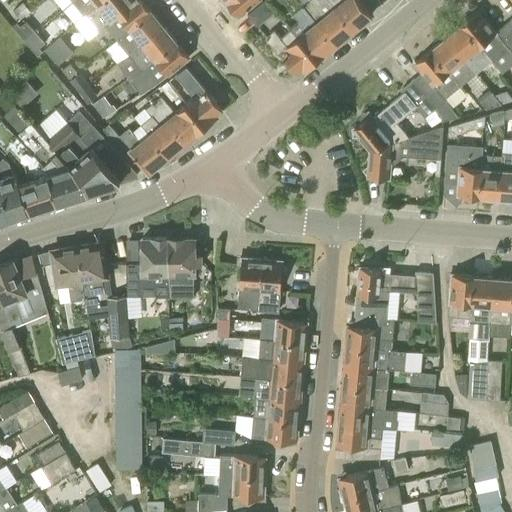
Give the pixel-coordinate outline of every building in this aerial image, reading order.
[(70,0),(63,7),(76,23),(84,15),(102,0),(70,0)] [(104,23),(132,0),(102,0),(84,15),(96,30),(104,23)] [(117,38),(151,11),(142,0),(132,0),(104,23),(117,38)] [(226,0),(237,14),(254,0),(226,0)] [(257,24),(274,10),(267,0),(249,14),(257,24)] [(352,29),(328,0),(299,0),(303,4),(301,5),(333,44),(352,29)] [(328,0),(352,29),(370,14),(358,0),(328,0)] [(31,10),(23,1),(13,9),(20,18),(31,10)] [(315,59),(333,44),(301,5),(293,12),(300,21),(290,29),(315,59)] [(511,24),(509,21),(496,31),(478,10),(462,23),(493,60),(494,59),(504,71),(511,64),(511,24)] [(129,52),(162,25),(151,11),(117,38),(129,52)] [(26,20),(20,25),(16,21),(12,25),(25,40),(36,30),(26,20)] [(476,73),(493,60),(462,23),(446,36),(476,73)] [(144,65),(175,41),(162,25),(129,52),(116,63),(128,77),(144,65)] [(315,59),(290,29),(282,36),(275,27),(265,35),(294,71),(301,65),(303,68),(315,59)] [(25,40),(38,54),(42,50),(39,46),(45,41),(36,30),(25,40)] [(58,63),(73,51),(60,35),(45,48),(58,63)] [(461,85),(476,73),(446,36),(430,48),(461,85)] [(144,65),(128,77),(141,92),(157,82),(166,74),(188,56),(175,41),(144,65)] [(446,97),(461,85),(430,48),(416,60),(423,69),(413,77),(445,118),(458,115),(446,97)] [(70,76),(77,69),(70,61),(63,68),(70,76)] [(185,100),(204,124),(216,114),(214,111),(221,106),(186,64),(176,73),(193,93),(185,100)] [(80,90),(90,82),(82,71),(72,78),(80,90)] [(443,119),(445,118),(413,77),(402,86),(405,89),(373,115),(370,112),(353,126),(353,134),(362,135),(370,146),(408,135),(397,120),(416,104),(425,114),(430,110),(434,116),(439,112),(443,119)] [(90,82),(80,90),(89,102),(99,95),(90,82)] [(495,94),(503,103),(511,99),(511,95),(507,90),(495,94)] [(503,103),(495,94),(492,91),(481,100),(488,108),(503,103)] [(112,103),(105,94),(93,101),(104,116),(117,107),(114,102),(112,103)] [(204,124),(185,100),(174,110),(162,95),(154,101),(186,139),(204,124)] [(167,154),(186,139),(154,101),(146,107),(152,114),(141,122),(141,123),(148,131),(167,154)] [(13,104),(92,190),(121,181),(139,173),(80,108),(46,137),(15,102),(13,104)] [(92,190),(13,104),(1,115),(0,113),(0,116),(42,164),(58,200),(92,190)] [(491,123),(504,119),(505,108),(492,112),(491,123)] [(457,135),(457,133),(484,125),(485,114),(449,124),(448,134),(457,135)] [(28,212),(58,200),(42,164),(0,116),(0,143),(6,150),(11,146),(26,161),(31,176),(18,181),(28,212)] [(114,138),(120,133),(110,122),(104,127),(114,138)] [(408,135),(370,146),(372,148),(370,162),(364,168),(368,173),(389,176),(390,168),(405,155),(422,156),(442,157),(444,124),(424,130),(408,135)] [(159,161),(167,154),(148,131),(140,138),(130,126),(119,135),(149,170),(159,161)] [(511,196),(511,137),(504,137),(502,154),(500,195),(511,196)] [(480,193),(483,144),(447,141),(444,180),(455,181),(454,191),(480,193)] [(500,195),(502,154),(483,152),(484,144),(483,144),(480,193),(500,195)] [(0,150),(0,197),(8,219),(28,212),(18,181),(11,161),(0,150)] [(128,296),(143,296),(169,296),(169,235),(159,235),(159,237),(143,237),(143,263),(126,263),(126,294),(126,296),(128,296)] [(169,235),(169,296),(184,296),(184,283),(194,283),(194,274),(194,262),(203,263),(203,251),(201,251),(201,237),(197,237),(197,235),(169,235)] [(78,245),(88,304),(98,302),(97,298),(108,297),(110,336),(114,350),(133,345),(131,335),(128,296),(126,296),(126,294),(112,295),(103,241),(78,245)] [(86,304),(88,304),(78,245),(52,249),(58,286),(68,284),(71,300),(74,300),(75,310),(87,308),(86,304)] [(0,263),(0,296),(12,325),(48,310),(32,253),(14,259),(13,258),(0,263)] [(240,254),(238,282),(238,287),(240,287),(238,308),(258,309),(262,256),(240,254)] [(262,256),(258,309),(279,310),(282,263),(284,264),(285,259),(279,258),(279,257),(262,256)] [(355,315),(393,318),(394,317),(378,315),(381,287),(417,290),(418,320),(436,321),(433,270),(415,269),(415,273),(390,271),(390,266),(360,263),(354,268),(359,273),(355,313),(356,314),(355,315)] [(229,264),(219,264),(219,274),(229,274),(229,264)] [(469,315),(473,274),(452,272),(449,314),(469,315),(469,320),(469,315)] [(490,317),(493,275),(473,274),(469,315),(469,320),(468,337),(488,338),(489,321),(490,317)] [(510,318),(511,296),(511,276),(493,275),(490,317),(489,321),(510,322),(510,318)] [(21,346),(12,325),(0,296),(0,327),(8,351),(10,350),(19,374),(31,372),(20,346),(21,346)] [(218,306),(218,317),(229,317),(230,307),(218,306)] [(261,337),(308,340),(310,319),(309,318),(309,315),(301,315),(300,317),(262,316),(261,326),(261,337)] [(391,348),(393,318),(355,315),(355,323),(347,322),(345,344),(391,348)] [(169,316),(169,330),(183,330),(183,316),(169,316)] [(77,357),(94,353),(95,353),(91,329),(57,338),(64,361),(66,361),(77,357)] [(307,353),(308,340),(261,337),(243,335),(242,355),(259,356),(305,359),(305,353),(307,353)] [(146,344),(146,350),(170,350),(170,338),(146,344)] [(407,349),(391,348),(345,344),(343,364),(389,368),(389,366),(405,367),(407,349)] [(123,357),(142,358),(142,347),(123,348),(123,357)] [(303,379),(305,359),(259,356),(259,359),(252,358),(250,375),(257,376),(303,379)] [(67,367),(79,364),(77,357),(66,361),(67,367)] [(142,370),(142,358),(123,357),(123,358),(115,358),(116,370),(142,370)] [(489,358),(489,360),(487,397),(501,398),(503,358),(489,358)] [(487,397),(489,360),(471,359),(469,396),(487,397)] [(62,384),(83,378),(79,364),(67,367),(58,369),(62,384)] [(387,387),(389,368),(343,364),(342,383),(387,387)] [(142,383),(142,370),(116,370),(116,382),(142,383)] [(434,384),(434,372),(411,371),(410,383),(434,384)] [(168,374),(152,373),(151,387),(167,388),(168,374)] [(301,399),(303,379),(257,376),(255,394),(301,399)] [(142,395),(142,383),(116,382),(116,394),(142,395)] [(387,398),(387,387),(342,383),(340,403),(385,407),(397,408),(397,407),(385,406),(387,398)] [(0,411),(4,417),(13,412),(34,399),(28,389),(0,406),(0,411)] [(448,413),(449,401),(444,392),(422,391),(420,410),(448,413)] [(142,407),(142,395),(116,394),(116,406),(142,407)] [(300,419),(301,399),(255,394),(253,414),(268,416),(268,417),(300,419)] [(24,429),(45,416),(34,399),(13,412),(24,429)] [(396,427),(397,408),(385,407),(340,403),(338,422),(384,427),(384,426),(396,427)] [(143,419),(142,407),(116,406),(116,418),(143,419)] [(268,416),(253,414),(238,413),(236,428),(252,436),(298,439),(300,419),(268,417),(268,416)] [(460,428),(460,416),(447,415),(446,427),(460,428)] [(45,416),(24,429),(19,432),(27,445),(53,430),(45,416)] [(143,431),(143,419),(116,418),(116,430),(143,431)] [(156,420),(146,420),(146,433),(156,433),(156,420)] [(337,442),(346,443),(345,457),(381,457),(381,447),(382,447),(384,427),(338,422),(337,442)] [(203,440),(217,441),(235,444),(236,429),(204,426),(203,440)] [(143,444),(143,431),(116,430),(116,443),(143,444)] [(463,445),(464,432),(433,430),(432,443),(463,445)] [(182,452),(183,438),(164,436),(163,450),(182,452)] [(203,440),(183,438),(182,452),(216,455),(217,441),(203,440)] [(472,455),(494,450),(491,439),(469,444),(472,455)] [(45,463),(66,452),(59,440),(39,453),(45,463)] [(143,456),(143,444),(116,443),(116,455),(143,456)] [(494,450),(472,455),(475,467),(496,462),(494,450)] [(66,452),(45,463),(42,466),(52,482),(75,468),(66,452)] [(230,474),(265,475),(266,453),(235,452),(221,453),(220,474),(230,474)] [(162,454),(149,454),(149,467),(162,467),(162,454)] [(143,467),(143,456),(116,455),(116,467),(143,467)] [(406,456),(394,459),(396,470),(408,468),(406,456)] [(99,490),(110,483),(97,463),(86,469),(99,490)] [(343,495),(388,485),(383,464),(338,475),(343,495)] [(475,480),(495,476),(492,464),(472,469),(475,480)] [(462,473),(446,477),(449,490),(465,486),(462,473)] [(265,496),(265,475),(230,474),(220,474),(219,496),(198,498),(198,502),(198,496),(186,497),(187,511),(199,510),(199,509),(227,508),(228,494),(232,494),(232,497),(236,497),(236,495),(263,495),(263,496),(265,496)] [(476,492),(496,488),(495,476),(475,480),(476,492)] [(346,511),(358,511),(393,504),(403,502),(398,483),(388,485),(343,495),(346,511)] [(0,511),(3,511),(19,503),(7,485),(6,486),(0,490),(0,511)] [(467,500),(464,488),(452,491),(455,502),(467,500)] [(479,509),(498,501),(498,500),(496,488),(476,492),(479,509)] [(98,511),(105,508),(96,494),(85,500),(92,511),(98,511)] [(145,511),(162,511),(163,498),(146,498),(145,511)] [(19,503),(3,511),(30,511),(23,500),(19,503)] [(505,511),(500,502),(498,501),(479,509),(481,511),(505,511)]
